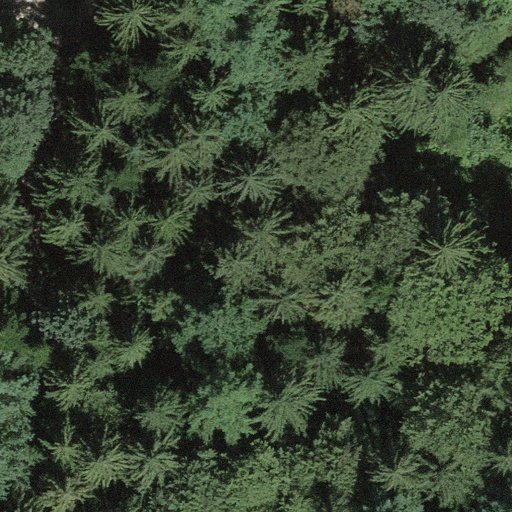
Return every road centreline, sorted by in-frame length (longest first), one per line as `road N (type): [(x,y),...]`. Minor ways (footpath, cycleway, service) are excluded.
road 1 (track): [(46,511),(22,394),(18,323),(40,183),(94,0)]
road 2 (track): [(65,91),(66,41),(50,20),(19,10),(0,17)]
